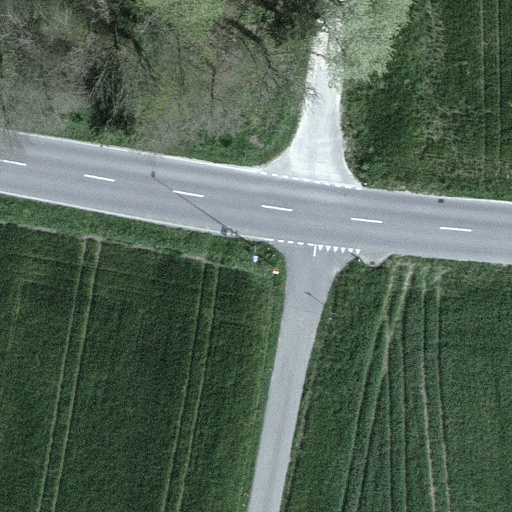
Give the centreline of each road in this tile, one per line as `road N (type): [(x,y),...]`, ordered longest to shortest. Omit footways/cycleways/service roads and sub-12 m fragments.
road 1 (tertiary): [(0,166),(315,217)]
road 2 (unclassified): [(315,217),(264,511)]
road 3 (track): [(315,217),(341,0)]
road 4 (tertiary): [(315,217),(511,233)]
